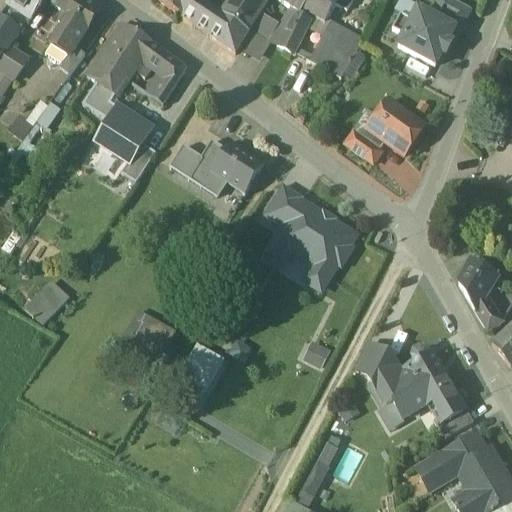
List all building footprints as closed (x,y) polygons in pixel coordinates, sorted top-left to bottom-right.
[(45,0),(14,0),(7,10),(28,25),(44,3),(45,0)] [(99,13),(77,0),(45,0),(44,3),(64,16),(58,25),(64,29),(56,41),(51,49),(68,60),(69,61),(75,52),(76,50),(99,13)] [(155,0),(154,3),(194,30),(203,16),(196,11),(198,7),(193,4),(195,0),(155,0)] [(233,0),(217,25),(203,16),(194,30),(235,56),(271,0),(233,0)] [(309,0),(277,0),(276,3),(298,16),(299,17),(309,0)] [(309,0),(299,17),(298,18),(307,23),(310,18),(324,27),(340,0),(309,0)] [(466,12),(443,0),(440,0),(429,20),(454,33),(466,12)] [(398,51),(434,70),(454,33),(429,20),(418,14),(412,25),(404,40),(398,51)] [(271,18),(267,15),(263,21),(268,24),(271,18)] [(286,35),(277,49),(294,59),(310,25),(307,23),(298,18),(299,17),(298,16),(286,35)] [(401,19),(393,34),(404,40),(412,25),(401,19)] [(20,34),(0,20),(0,53),(5,56),(9,50),(20,34)] [(268,24),(263,21),(254,35),(255,36),(256,35),(273,46),(272,46),(277,49),(286,35),(268,24)] [(332,54),(319,47),(309,66),(332,79),(353,40),(329,27),(325,35),(338,42),(332,54)] [(121,28),(105,54),(131,71),(138,61),(148,46),(121,28)] [(186,74),(148,46),(138,61),(166,82),(176,90),(186,74)] [(29,63),(9,50),(5,56),(0,64),(0,75),(11,83),(14,85),(29,63)] [(75,52),(69,61),(68,60),(60,70),(70,79),(84,58),(76,50),(75,52)] [(123,83),(131,71),(105,54),(88,80),(97,85),(116,98),(125,84),(123,83)] [(0,100),(11,83),(0,75),(0,100)] [(166,82),(152,102),(163,110),(176,90),(166,82)] [(109,126),(118,112),(110,107),(116,98),(97,85),(82,109),(109,126)] [(424,131),(388,105),(375,123),(382,127),(373,140),(403,160),(424,131)] [(118,112),(109,126),(96,145),(130,167),(142,149),(152,134),(118,112)] [(33,131),(19,122),(9,137),(22,147),(33,131)] [(381,157),(353,137),(345,149),(373,168),(381,157)] [(248,162),(228,150),(225,155),(212,147),(202,163),(184,152),(170,173),(216,202),(218,203),(227,189),(245,200),(264,170),(249,160),(248,162)] [(130,167),(123,179),(136,188),(155,158),(142,149),(130,167)] [(266,219),(285,230),(299,206),(302,202),(283,191),(266,219)] [(356,240),(299,206),(285,230),(266,262),(281,271),(289,258),(311,272),(303,285),(322,296),(337,271),(342,274),(353,255),(349,252),(356,240)] [(497,282),(471,267),(458,287),(475,314),(484,302),(497,282)] [(52,286),(25,313),(42,329),(68,302),(52,286)] [(488,306),(484,302),(475,314),(488,334),(501,327),(488,306)] [(174,337),(139,316),(112,361),(148,381),(174,337)] [(511,329),(491,348),(511,370),(511,369),(511,329)] [(249,354),(236,346),(229,358),(241,365),(249,354)] [(330,356),(312,347),(303,364),(321,373),(330,356)] [(388,360),(366,349),(353,374),(368,381),(388,360)] [(198,351),(171,395),(196,410),(223,366),(198,351)] [(419,353),(413,356),(411,362),(414,368),(428,360),(425,354),(419,353)] [(414,368),(405,373),(408,377),(401,382),(383,392),(392,407),(401,422),(432,404),(444,425),(463,414),(443,380),(444,380),(432,358),(428,360),(414,368)] [(388,360),(368,381),(385,411),(392,407),(383,392),(401,382),(388,360)] [(444,425),(437,429),(445,443),(473,427),(465,413),(444,425)] [(476,440),(448,456),(457,473),(485,456),(476,440)] [(447,456),(416,474),(429,497),(450,484),(449,482),(457,477),(455,474),(457,473),(448,456),(447,456)] [(457,473),(455,474),(457,477),(471,501),(456,510),(456,511),(497,511),(511,503),(511,491),(506,481),(501,484),(485,456),(457,473)] [(317,468),(295,509),(300,511),(307,511),(328,474),(317,468)]
